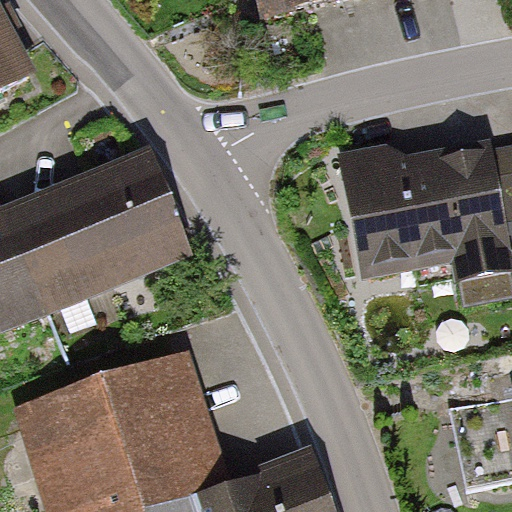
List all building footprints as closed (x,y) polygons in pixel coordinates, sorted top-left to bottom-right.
[(235,0),(244,32),(368,0),(235,0)] [(0,95),(29,80),(0,25),(0,95)] [(500,264),(480,161),(395,178),(391,158),(320,172),(343,294),(500,264)] [(188,255),(152,167),(6,226),(43,314),(188,255)] [(6,226),(0,210),(0,332),(43,314),(6,226)] [(207,499),(166,372),(44,412),(76,511),(321,511),(307,467),(207,499)]
